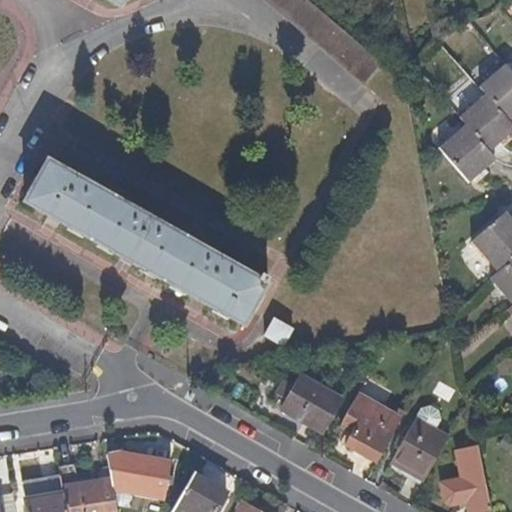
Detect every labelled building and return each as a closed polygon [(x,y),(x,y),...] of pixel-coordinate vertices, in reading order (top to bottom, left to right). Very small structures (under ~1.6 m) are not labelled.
[(511,71),(506,65),(479,90),(483,94),(511,123),(511,71)] [(492,157),(511,135),(511,123),(483,94),(457,120),(465,129),(492,157)] [(465,129),(440,153),(472,186),(497,162),(492,157),(465,129)] [(263,284),(47,163),(25,202),(241,323),(263,284)] [(471,242),(499,271),(511,260),(511,213),(509,210),(471,242)] [(511,260),(499,271),(492,277),(511,300),(511,260)] [(283,348),(293,331),(274,319),(263,336),(283,348)] [(321,434),(341,401),(300,377),(294,387),(282,380),(274,394),(287,400),(281,410),(321,434)] [(375,465),(405,413),(361,388),(341,422),(354,431),(351,435),(345,447),(375,465)] [(423,481),(448,437),(416,418),(390,461),(409,473),(420,480),(423,481)] [(354,431),(341,422),(338,427),(351,435),(354,431)] [(478,511),(490,509),(477,448),(457,452),(461,477),(440,483),(445,504),(466,501),(468,511),(478,511)] [(163,484),(168,463),(120,451),(106,454),(107,463),(112,489),(160,499),(163,484)] [(115,511),(112,489),(107,463),(101,465),(99,466),(96,468),(94,471),(94,474),(94,481),(76,484),(73,464),(57,466),(59,475),(65,511),(115,511)] [(420,480),(409,473),(406,477),(418,484),(420,480)] [(65,511),(59,475),(40,478),(43,496),(24,499),(24,502),(26,511),(65,511)] [(214,511),(225,496),(225,493),(193,475),(171,511),(214,511)] [(14,511),(13,501),(0,503),(0,511),(14,511)] [(258,511),(240,502),(234,511),(258,511)]
